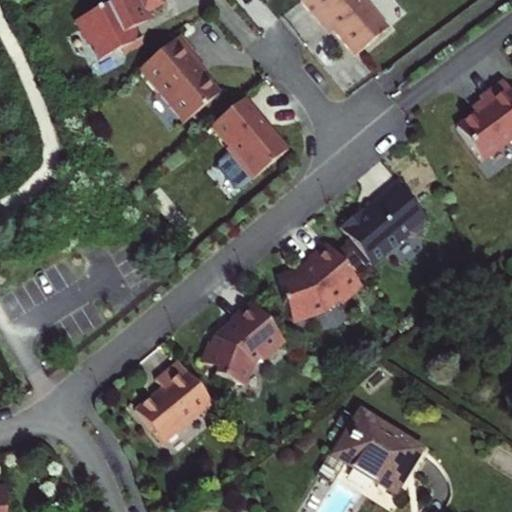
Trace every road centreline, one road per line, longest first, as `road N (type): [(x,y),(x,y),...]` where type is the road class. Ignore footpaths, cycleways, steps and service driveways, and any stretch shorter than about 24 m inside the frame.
road 1 (residential): [(54,407),(355,151),(260,43)]
road 2 (residential): [(115,511),(54,407)]
